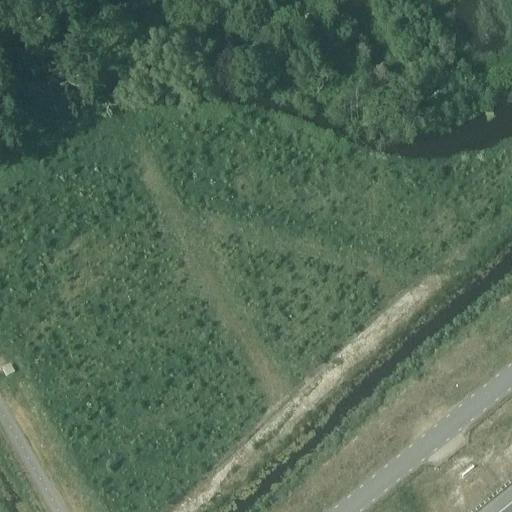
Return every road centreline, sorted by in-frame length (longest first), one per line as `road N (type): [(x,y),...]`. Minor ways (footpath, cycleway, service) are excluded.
road 1 (track): [(161,511),(389,308),(391,281),(378,268),(178,228)]
road 2 (track): [(121,141),(284,404)]
road 3 (unknown): [(428,446),(391,281),(421,290),(511,288)]
road 4 (unclassified): [(511,378),(348,511)]
